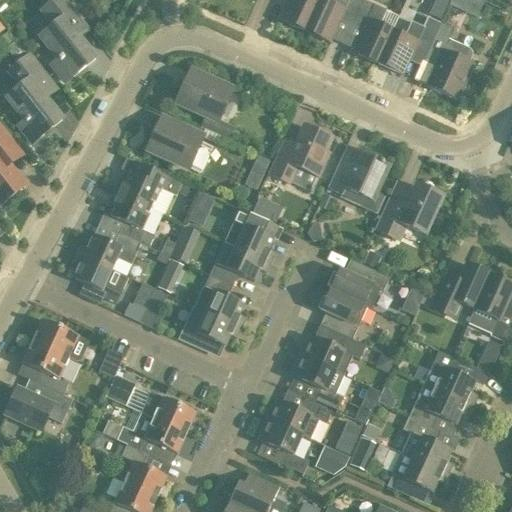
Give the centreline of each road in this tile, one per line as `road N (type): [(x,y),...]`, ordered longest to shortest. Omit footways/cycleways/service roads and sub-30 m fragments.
road 1 (unclassified): [(173,35),(192,35),(438,144),(467,145)]
road 2 (unclassified): [(20,281),(154,48),(173,35)]
road 3 (residential): [(243,386),(20,281)]
road 4 (residential): [(243,386),(306,252)]
road 5 (residential): [(187,511),(243,386)]
